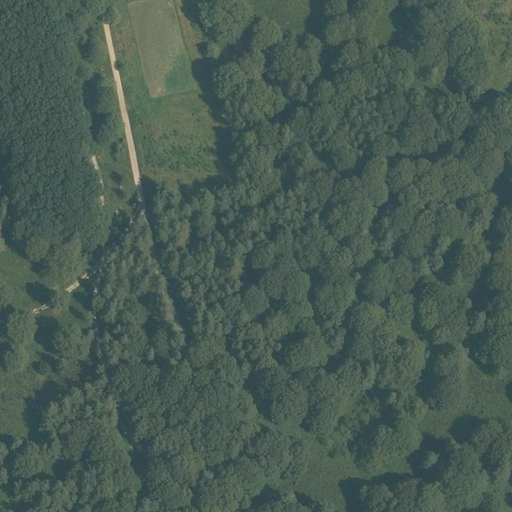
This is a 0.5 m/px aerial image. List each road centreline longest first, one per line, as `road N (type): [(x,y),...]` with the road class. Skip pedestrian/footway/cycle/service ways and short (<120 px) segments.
road 1 (track): [(139,206),(207,422),(219,511)]
road 2 (track): [(100,0),(139,206)]
road 3 (track): [(0,320),(62,296),(104,259),(139,206)]
